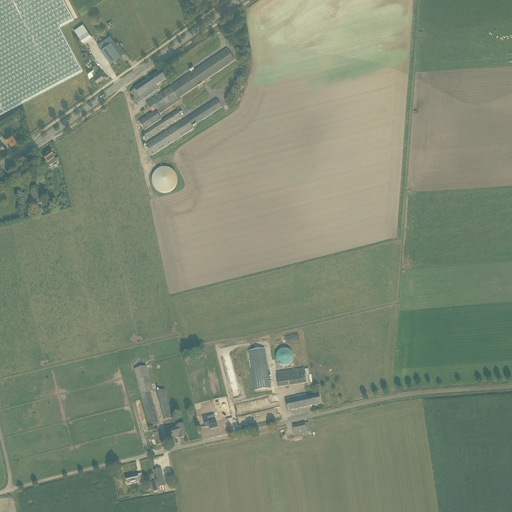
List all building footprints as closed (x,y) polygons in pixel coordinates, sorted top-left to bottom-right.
[(0,0),(0,112),(82,70),(59,26),(73,18),(63,0),(0,0)] [(92,36),(85,27),(76,33),(83,43),(92,36)] [(117,41),(115,43),(111,37),(109,38),(97,44),(111,63),(125,52),(117,41)] [(172,87),(151,101),(146,104),(153,114),(139,123),(145,131),(161,120),(155,110),(157,109),(160,114),(181,100),(180,98),(235,61),(227,49),(173,86),(172,86),(171,87),(172,87)] [(93,75),(98,81),(104,76),(100,70),(95,64),(92,67),(96,73),(93,75)] [(166,80),(160,72),(134,90),(130,93),(138,104),(159,90),(156,87),(166,80)] [(224,84),(224,82),(224,81),(224,80),(223,79),(223,78),(222,77),(221,77),(218,76),(217,76),(216,76),(215,77),(214,78),(213,79),(212,80),(212,81),(212,82),(212,83),(212,85),(213,86),(213,87),(215,88),(217,89),(219,89),(220,88),(222,87),(223,86),(224,85),(224,84)] [(186,119),(187,119),(146,146),(152,156),(193,130),(192,127),(222,108),(217,99),(186,119)] [(177,111),(142,134),(146,141),(181,118),(177,111)] [(9,141),(11,144),(16,141),(11,134),(5,139),(7,142),(9,141)] [(54,159),(49,152),(42,158),(47,164),(49,167),(56,162),(54,159)] [(173,192),(177,181),(177,172),(164,168),(156,168),(153,178),(153,190),(163,192),(173,192)] [(51,176),(48,169),(43,171),(47,178),(51,176)] [(31,191),(36,206),(43,204),(38,189),(31,191)] [(26,193),(20,195),(23,207),(30,205),(26,193)] [(271,389),(270,384),(268,369),(265,349),(249,352),(252,371),(255,391),(271,389)] [(293,359),(294,358),(293,356),(293,354),(292,353),(291,351),(289,350),(288,350),(286,349),(284,349),(283,350),(281,350),(280,351),(279,352),(278,353),(277,355),(277,356),(276,358),(277,360),(277,361),(278,362),(279,364),(280,365),(282,366),(284,366),(286,366),(287,366),(289,366),(290,365),(291,364),(292,362),(293,361),(293,359)] [(210,391),(212,400),(223,397),(214,352),(202,354),(207,380),(213,379),(215,390),(210,391)] [(134,370),(150,428),(159,425),(150,392),(153,392),(146,367),(134,370)] [(299,370),(301,385),(306,384),(307,384),(307,383),(306,384),(305,379),(304,369),(299,370)] [(278,388),(289,386),(287,371),(287,374),(277,376),(278,388)] [(193,375),(199,403),(211,400),(205,373),(193,375)] [(231,390),(233,398),(241,396),(239,389),(231,390)] [(172,418),(165,391),(156,393),(164,421),(172,418)] [(285,400),(288,412),(321,404),(319,395),(306,398),(306,395),(296,397),(297,397),(285,400)] [(211,407),(212,410),(226,407),(224,399),(205,404),(206,408),(211,407)] [(208,424),(210,431),(218,429),(216,422),(214,416),(210,417),(211,420),(207,421),(208,424)] [(311,432),(308,423),(293,427),(295,436),(311,432)] [(165,430),(168,440),(179,437),(180,440),(187,438),(184,425),(165,430)] [(153,433),(157,445),(163,444),(159,432),(153,433)] [(154,471),(158,488),(159,492),(166,490),(165,487),(161,469),(154,471)] [(139,482),(137,475),(125,477),(127,485),(139,482)]
